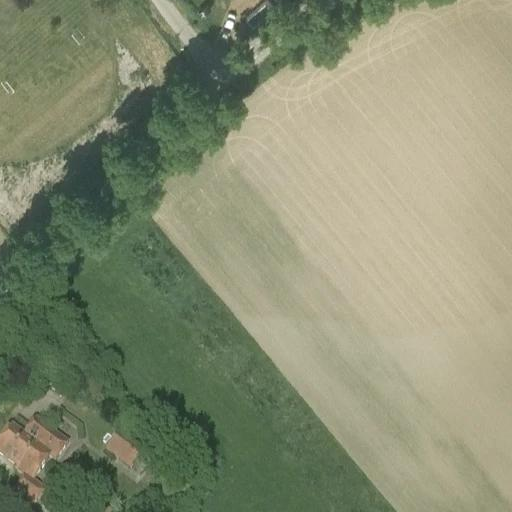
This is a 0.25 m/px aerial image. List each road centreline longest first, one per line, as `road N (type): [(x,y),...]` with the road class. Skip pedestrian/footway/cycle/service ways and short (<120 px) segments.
road 1 (unclassified): [(0,315),(108,185),(219,79)]
road 2 (unclassified): [(219,79),(333,0)]
